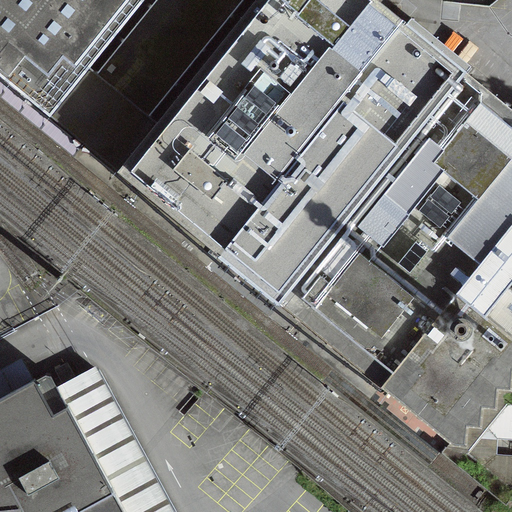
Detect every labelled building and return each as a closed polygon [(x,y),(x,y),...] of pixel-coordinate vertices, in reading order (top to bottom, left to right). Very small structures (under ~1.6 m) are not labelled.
[(0,0),(0,76),(49,116),(89,66),(143,0),(0,0)] [(143,0),(89,66),(98,73),(150,114),(158,121),(256,0),(143,0)] [(256,0),(158,121),(117,171),(221,253),(276,180),(361,73),(332,50),(335,46),(350,27),(368,4),(363,0),(256,0)] [(335,46),(332,50),(361,73),(396,27),(368,4),(350,27),(335,46)] [(279,302),(459,74),(396,27),(361,73),(276,180),(221,253),(279,302)] [(89,66),(49,116),(117,171),(158,121),(150,114),(98,73),(89,66)] [(382,385),(459,289),(511,224),(511,116),(459,74),(279,302),(382,385)] [(0,95),(440,452),(449,441),(382,385),(279,302),(221,253),(117,171),(49,116),(0,76),(0,95)] [(511,224),(459,289),(487,312),(506,288),(511,281),(511,224)] [(511,292),(506,288),(487,312),(511,331),(511,292)] [(511,331),(492,316),(487,312),(459,289),(382,385),(453,444),(467,445),(468,426),(482,427),(483,407),(497,408),(498,389),(511,389),(511,385),(511,331)] [(174,511),(98,370),(84,378),(59,391),(66,405),(68,404),(126,511),(174,511)] [(0,511),(126,511),(68,404),(66,405),(59,391),(50,375),(46,373),(0,397),(0,511)]
